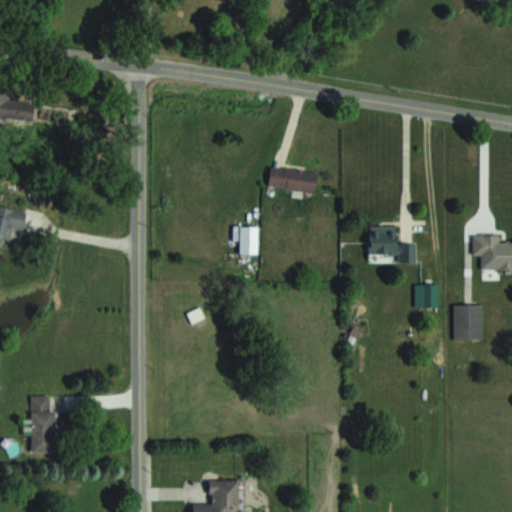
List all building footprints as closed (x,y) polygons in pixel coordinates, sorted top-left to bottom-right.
[(0,96),(0,118),(32,120),(33,99),(0,96)] [(316,171),(269,164),(267,185),(313,191),(316,171)] [(25,211),(0,204),(0,243),(6,245),(11,226),(21,228),(25,211)] [(397,260),(415,260),(415,242),(395,242),(395,224),(367,224),(367,252),(397,252),(397,260)] [(471,233),(472,254),(480,253),(480,270),(511,268),(511,240),(498,240),(498,233),(471,233)] [(437,283),(414,283),(414,306),(437,306),(437,283)] [(481,337),(481,303),(453,303),(453,337),(481,337)] [(30,450),(52,450),(52,394),(30,394),(30,450)] [(238,511),(238,478),(208,479),(208,502),(191,502),(190,511),(238,511)]
